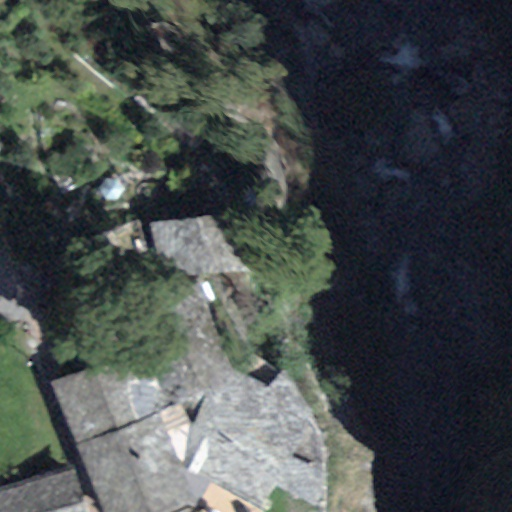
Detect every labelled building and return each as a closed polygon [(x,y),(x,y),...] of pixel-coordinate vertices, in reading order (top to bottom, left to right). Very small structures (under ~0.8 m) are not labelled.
[(240,213),(153,223),(159,281),(247,272),(240,213)] [(234,377),(197,279),(128,305),(166,402),(234,377)] [(138,342),(54,375),(80,440),(164,407),(138,342)] [(314,419),(235,378),(191,450),(273,495),(314,419)] [(164,407),(80,440),(108,511),(160,511),(199,497),(164,407)] [(83,511),(67,464),(0,485),(0,511),(83,511)]
